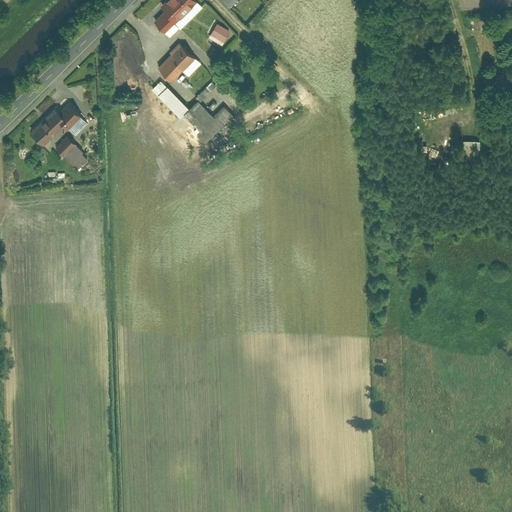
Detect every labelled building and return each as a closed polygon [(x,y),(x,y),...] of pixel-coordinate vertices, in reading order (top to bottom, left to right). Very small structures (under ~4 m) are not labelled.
[(156,20),(171,36),(204,5),(199,0),(168,0),(163,5),(167,9),(156,20)] [(222,44),(231,30),(217,22),(208,36),(222,44)] [(182,43),(160,66),(175,80),(197,57),(182,43)] [(152,88),(156,92),(165,84),(160,79),(152,88)] [(213,81),(195,95),(198,100),(217,85),(213,81)] [(167,84),(157,94),(180,117),(184,113),(182,111),(187,105),(167,84)] [(224,108),(217,116),(200,99),(186,113),(203,129),(198,135),(206,143),(232,116),(224,108)] [(60,110),(35,133),(46,144),(66,124),(77,134),(89,122),(74,106),(65,116),(60,110)] [(71,136),(59,147),(77,166),(89,154),(71,136)]
